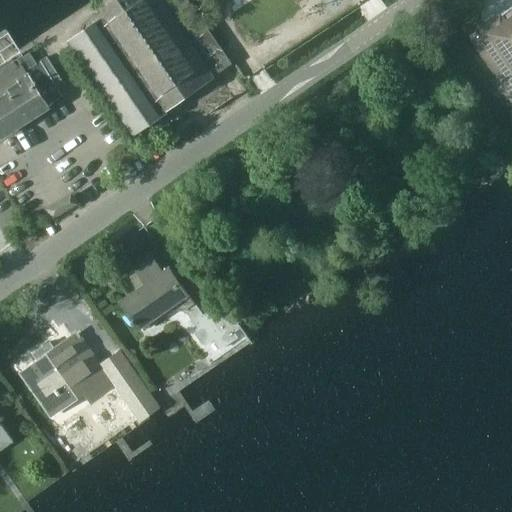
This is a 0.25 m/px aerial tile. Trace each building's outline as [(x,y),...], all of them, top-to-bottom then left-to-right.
[(79,40),(83,45),(140,128),(157,117),(156,116),(159,114),(159,115),(232,64),(187,0),(113,0),(91,16),(99,27),(96,29),(96,28),(79,40)] [(511,7),(470,36),(505,86),(511,80),(511,7)] [(27,120),(48,107),(47,106),(62,96),(65,85),(47,58),(41,62),(37,64),(30,54),(19,61),(21,64),(17,67),(13,59),(0,67),(0,135),(26,119),(27,120)] [(221,350),(238,338),(216,307),(203,316),(169,268),(120,302),(139,330),(172,307),(174,310),(184,312),(186,311),(198,329),(196,330),(196,335),(203,344),(207,345),(214,340),(221,350)] [(39,365),(26,374),(29,378),(29,379),(43,399),(44,399),(50,407),(49,407),(55,415),(56,414),(54,412),(66,404),(69,402),(84,391),(89,398),(104,389),(107,387),(110,391),(114,388),(116,387),(127,403),(131,400),(142,417),(146,414),(148,417),(148,416),(158,410),(158,409),(148,394),(120,351),(119,352),(119,353),(103,365),(102,364),(101,364),(99,362),(96,357),(91,350),(81,336),(70,343),(68,341),(59,347),(61,350),(58,352),(51,342),(33,354),(40,364),(39,365)] [(0,451),(14,442),(0,422),(0,451)]
